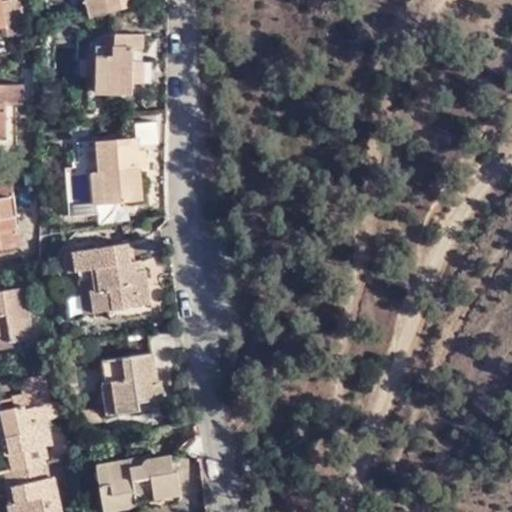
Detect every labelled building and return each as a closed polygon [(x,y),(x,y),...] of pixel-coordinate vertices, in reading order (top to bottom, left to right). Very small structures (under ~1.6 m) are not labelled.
[(15,0),(0,3),(5,28),(26,24),(22,0),(15,0)] [(87,0),(92,17),(135,5),(133,0),(87,0)] [(110,34),(109,48),(109,65),(99,64),(98,93),(143,94),(144,78),(144,61),(133,61),(133,48),(144,48),(145,34),(110,34)] [(109,65),(109,48),(91,47),(90,93),(98,93),(99,64),(109,65)] [(154,61),(144,61),(144,78),(152,78),(154,61)] [(7,86),(7,105),(24,106),(24,86),(7,86)] [(145,199),(142,167),(141,150),(140,137),(97,141),(100,172),(93,173),(96,203),(145,199)] [(141,150),(142,167),(150,166),(149,149),(141,150)] [(0,197),(0,250),(20,248),(13,196),(0,198),(0,197)] [(90,279),(94,312),(152,304),(148,268),(143,269),(134,269),(133,261),(130,243),(76,251),(78,271),(79,280),(90,279)] [(69,272),(78,271),(76,251),(67,252),(69,272)] [(134,269),(143,269),(142,260),(133,261),(134,269)] [(84,314),(94,312),(90,279),(79,280),(84,314)] [(0,347),(35,341),(25,287),(0,291),(0,347)] [(103,361),(105,382),(112,382),(116,414),(140,410),(140,401),(149,400),(160,399),(157,381),(152,381),(149,353),(103,361)] [(11,454),(14,468),(45,460),(48,460),(46,446),(51,445),(46,421),(63,418),(60,402),(50,404),(49,400),(48,392),(44,379),(20,383),(23,398),(14,400),(16,409),(0,412),(5,439),(2,440),(5,455),(11,454)] [(112,382),(105,382),(103,383),(107,415),(116,414),(112,382)] [(48,392),(49,400),(59,397),(58,390),(48,392)] [(150,409),(149,400),(140,401),(140,410),(150,409)] [(138,497),(139,502),(181,495),(177,471),(173,472),(171,455),(152,459),(141,461),(141,457),(99,464),(105,503),(138,497)] [(45,460),(14,468),(17,486),(10,488),(12,506),(16,505),(17,511),(59,511),(52,478),(48,479),(45,460)] [(112,511),(139,507),(139,502),(138,497),(105,503),(107,511),(112,511)]
